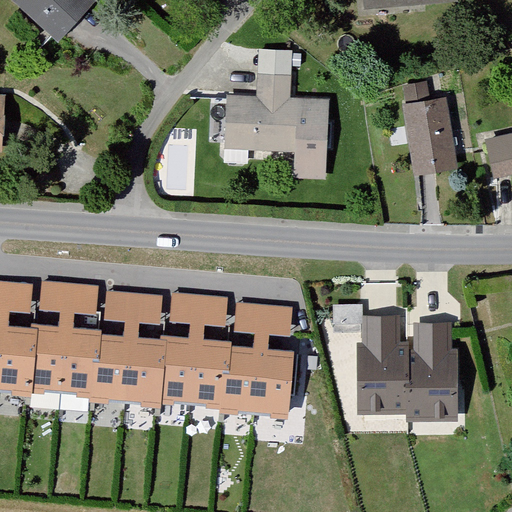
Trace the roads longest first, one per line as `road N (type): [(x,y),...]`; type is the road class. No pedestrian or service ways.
road 1 (tertiary): [(511,246),(133,229)]
road 2 (residential): [(252,0),(149,123),(133,155),(133,229)]
road 3 (tertiary): [(133,229),(0,221)]
